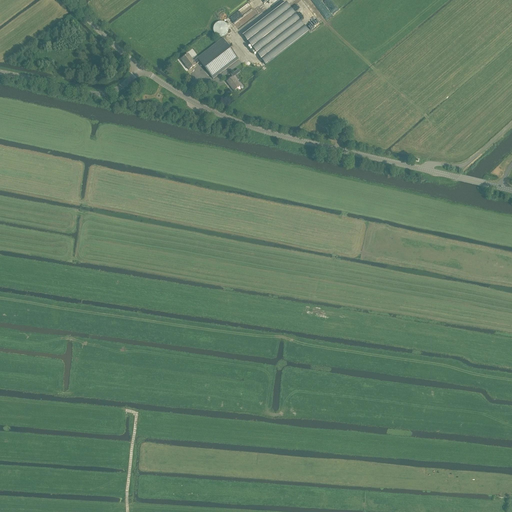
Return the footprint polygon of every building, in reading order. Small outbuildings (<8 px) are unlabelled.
[(242,36),(266,66),(309,33),(285,2),(242,36)] [(220,37),(221,37),(222,37),(223,37),(223,36),(225,36),(226,35),(226,34),(227,33),(227,32),(228,31),(228,29),(228,28),(227,27),(227,26),(226,24),(225,23),(224,23),(223,22),(221,22),(220,22),(218,23),(217,23),(215,24),(214,26),(213,27),(213,29),(213,30),(213,32),(214,33),(215,35),(216,36),(218,36),(219,37),(220,37)] [(221,73),(238,60),(222,39),(197,58),(193,61),(196,65),(200,62),(213,79),(221,73)] [(189,70),(196,65),(193,61),(188,55),(181,60),(189,70)] [(233,77),(227,82),(229,85),(234,91),(240,86),(233,77)]
